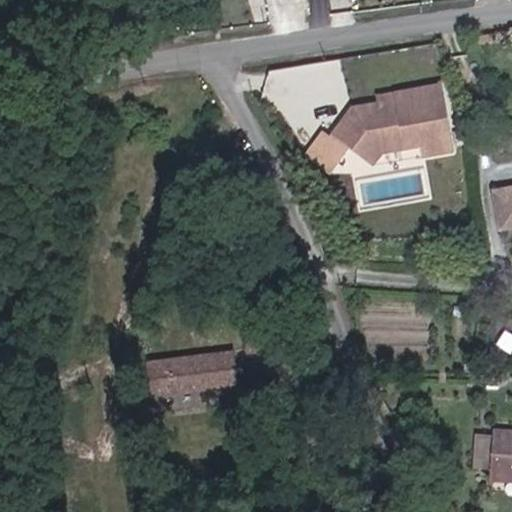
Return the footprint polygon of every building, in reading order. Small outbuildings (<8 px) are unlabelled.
[(333,126),(347,135),(354,140),(373,153),(380,142),(421,134),(424,146),(450,141),(438,77),(395,84),(396,92),(351,100),(333,126)] [(336,165),(354,140),(333,126),(327,121),(309,147),(316,151),(336,165)] [(511,181),(493,185),(501,222),(511,220),(511,181)] [(284,358),(280,338),(254,343),(257,358),(243,360),(244,366),(284,358)] [(257,358),(254,343),(241,345),(243,360),(257,358)] [(233,398),(228,368),(146,383),(152,413),(233,398)] [(511,429),(494,428),(490,428),(488,460),(492,460),(511,462),(511,429)] [(488,460),(488,475),(493,475),(511,476),(511,462),(492,460),(488,460)]
